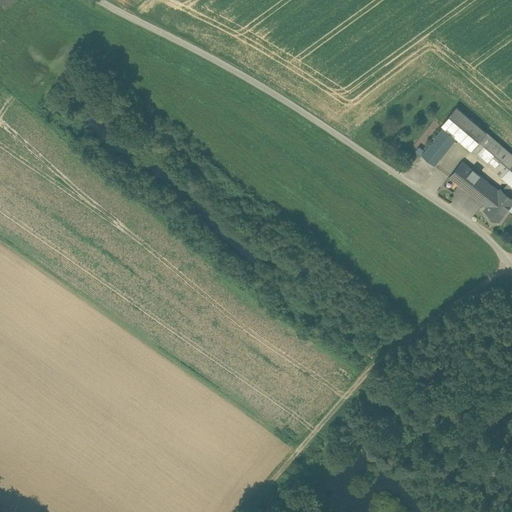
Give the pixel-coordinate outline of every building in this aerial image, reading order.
[(486,131),(456,106),(441,124),(444,126),(457,136),(457,137),(471,149),(486,131)] [(444,126),(422,154),(435,164),(457,137),(457,136),(444,126)] [(511,153),(486,131),(471,149),(502,176),(511,164),(511,153)] [(480,174),(462,161),(449,176),(467,190),(480,174)] [(511,164),(502,176),(505,179),(511,185),(511,164)] [(499,190),(480,174),(467,190),(487,206),(499,190)] [(511,185),(508,182),(505,186),(502,190),(511,197),(511,185)] [(500,188),(499,190),(487,206),(485,209),(499,220),(511,202),(511,197),(502,190),(500,188)]
